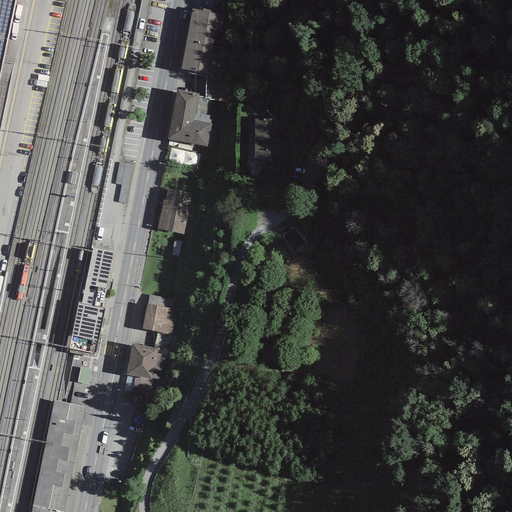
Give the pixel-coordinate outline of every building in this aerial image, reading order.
[(0,0),(0,74),(15,0),(0,0)] [(222,15),(192,10),(181,68),(211,74),(222,15)] [(207,146),(212,123),(194,120),(199,94),(177,89),(168,140),(207,146)] [(275,121),(255,121),(255,158),(287,158),(287,144),(284,144),(284,140),(275,140),(275,121)] [(170,165),(200,170),(202,156),(173,151),(170,165)] [(125,163),(118,203),(126,204),(134,164),(125,163)] [(168,189),(165,200),(190,206),(192,194),(168,189)] [(157,229),(184,234),(190,206),(165,200),(163,200),(157,229)] [(114,252),(93,248),(81,304),(99,308),(102,309),(114,252)] [(150,295),(148,304),(171,309),(173,300),(150,295)] [(79,304),(72,335),(97,340),(103,309),(102,309),(99,308),(81,304),(79,304)] [(148,304),(147,304),(142,329),(158,332),(171,335),(174,335),(179,310),(171,309),(148,304)] [(171,335),(158,332),(154,348),(158,349),(168,351),(171,335)] [(97,340),(72,335),(69,350),(93,355),(97,340)] [(154,348),(132,344),(126,375),(152,380),(158,349),(154,348)] [(300,361),(283,359),(282,370),(299,372),(300,361)] [(92,370),(80,367),(77,382),(89,385),(92,370)] [(140,397),(131,395),(125,424),(135,425),(140,397)] [(84,407),(54,401),(32,506),(48,509),(64,511),(84,407)]
